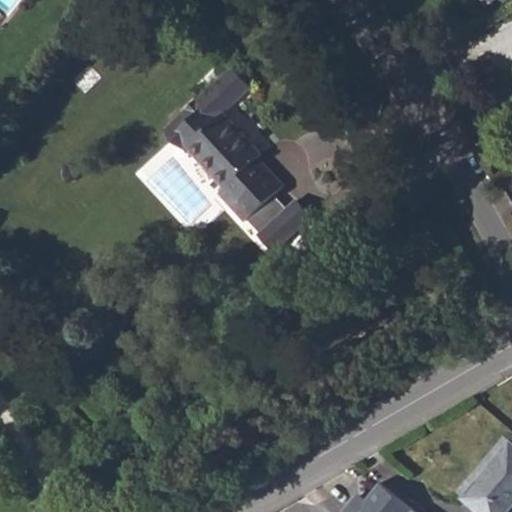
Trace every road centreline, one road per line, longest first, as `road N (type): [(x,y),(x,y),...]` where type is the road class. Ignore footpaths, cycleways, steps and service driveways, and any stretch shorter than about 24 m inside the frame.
road 1 (tertiary): [(218,511),(511,345)]
road 2 (residential): [(355,0),(511,261)]
